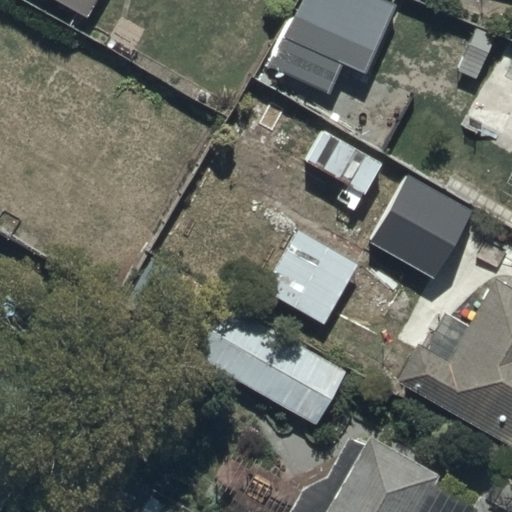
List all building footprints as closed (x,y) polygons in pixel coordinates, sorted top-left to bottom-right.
[(92,0),(37,0),(79,24),(92,0)] [(393,0),(300,0),(274,65),(329,87),(342,54),(367,64),(393,0)] [(384,155),(323,120),(305,151),(347,175),(337,192),(356,203),(384,155)] [(405,167),(368,234),(436,271),(473,204),(405,167)] [(298,222),(263,283),(322,317),(357,257),(298,222)] [(415,332),(395,367),(511,434),(511,274),(496,265),(467,315),(445,302),(424,337),(415,332)] [(347,364),(237,301),(206,354),(316,418),(347,364)] [(373,425),(321,511),(511,511),(511,504),(480,486),(475,494),(438,472),(441,465),(373,425)] [(21,460),(7,492),(36,505),(41,495),(69,508),(89,467),(35,441),(25,462),(21,460)] [(193,511),(152,486),(135,511),(193,511)]
